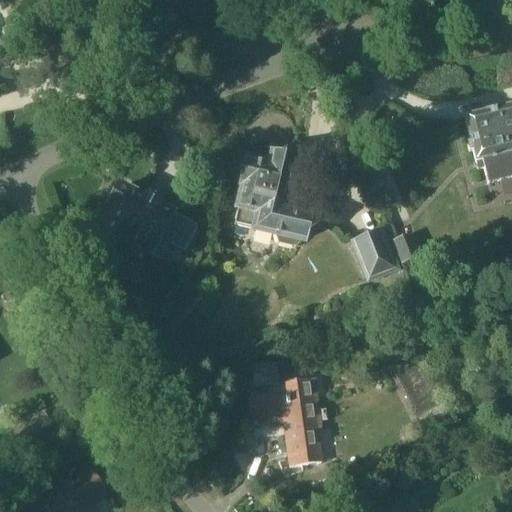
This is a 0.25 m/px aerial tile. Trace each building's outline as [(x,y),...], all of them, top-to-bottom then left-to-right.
[(488,185),(490,184),(511,178),(511,107),(465,119),(471,145),(467,146),(469,152),(473,151),(477,170),(484,169),(488,185)] [(289,161),(273,158),(268,161),(256,159),(250,162),(248,168),(243,167),(240,179),(245,180),(235,226),(278,236),(280,244),(293,247),(299,241),(303,242),(309,216),(285,210),(294,169),(289,161)] [(162,260),(169,246),(184,253),(195,231),(188,227),(190,224),(185,221),(157,206),(159,201),(158,198),(152,195),(149,196),(147,200),(142,198),(143,196),(135,192),(134,193),(123,187),(119,188),(111,203),(105,206),(96,224),(107,231),(107,232),(108,233),(110,240),(117,243),(123,242),(125,243),(126,241),(162,260)] [(381,234),(354,244),(362,266),(374,261),(380,277),(396,271),(381,234)] [(392,243),(401,265),(420,257),(411,235),(392,243)] [(290,468),(322,464),(317,430),(322,429),(315,380),(286,384),(286,398),(251,393),(247,421),(285,425),(290,468)] [(42,414),(11,433),(24,454),(55,435),(42,414)] [(92,511),(90,508),(106,496),(87,470),(45,502),(45,503),(36,511),(35,509),(28,511),(22,511),(10,490),(0,495),(0,511),(49,511),(51,511),(92,511)]
